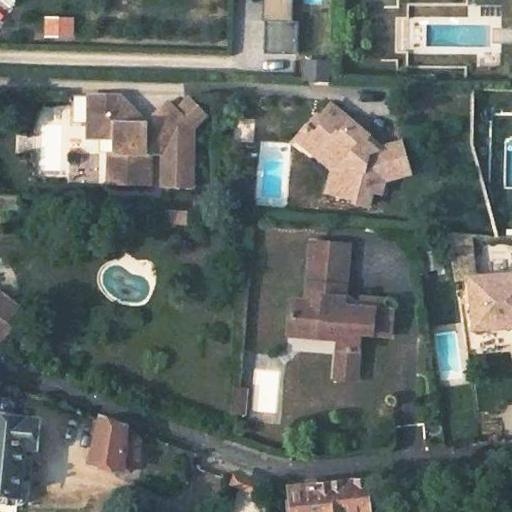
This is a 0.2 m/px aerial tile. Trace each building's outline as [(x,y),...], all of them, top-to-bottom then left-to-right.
[(291,0),(261,0),(261,22),(265,22),(264,54),(296,54),(297,22),(292,22),(291,0)] [(302,84),(326,84),(327,65),(303,64),(302,84)] [(118,99),(88,98),(87,129),(98,141),(113,141),(111,156),(96,155),(94,186),(148,188),(149,158),(163,159),(162,188),(190,189),(190,170),(184,170),(185,165),(191,159),(191,145),(184,138),(192,130),(177,114),(171,108),(150,129),(146,126),(144,128),(135,137),(125,127),(129,111),(118,99)] [(177,114),(192,130),(206,117),(190,101),(177,114)] [(146,126),(150,129),(171,108),(168,105),(146,126)] [(352,203),(365,206),(369,191),(377,194),(379,181),(405,174),(397,144),(365,153),(356,146),(364,136),(327,106),(316,119),(321,123),(308,139),(320,149),(341,166),(337,178),(333,195),(352,200),(352,203)] [(125,127),(135,137),(144,128),(129,111),(125,127)] [(320,149),(308,139),(299,132),(294,138),(315,155),(320,149)] [(96,155),(111,156),(113,141),(98,141),(86,140),(86,155),(96,155)] [(324,193),(333,195),(337,178),(328,176),(324,193)] [(17,196),(0,194),(0,205),(17,197),(17,196)] [(17,197),(0,205),(0,217),(2,221),(23,209),(17,197)] [(176,212),(155,210),(155,223),(175,224),(176,212)] [(469,327),(511,325),(511,276),(473,278),(466,234),(443,232),(452,281),(466,280),(469,327)] [(335,349),(356,350),(357,333),(388,335),(389,311),(377,311),(378,299),(357,298),(357,309),(346,308),(340,304),(343,245),(305,243),(302,303),(287,302),(285,337),(336,340),(335,349)] [(0,339),(11,326),(4,321),(16,306),(0,293),(0,339)] [(354,381),(356,350),(335,349),(333,380),(354,381)] [(233,391),(231,408),(245,409),(246,392),(233,391)] [(0,493),(12,494),(18,446),(31,448),(34,423),(7,419),(9,405),(0,404),(0,493)] [(100,418),(87,464),(117,474),(119,464),(126,466),(135,462),(138,444),(133,434),(124,432),(125,428),(100,418)] [(371,511),(368,481),(289,490),(291,499),(285,504),(285,511),(371,511)]
